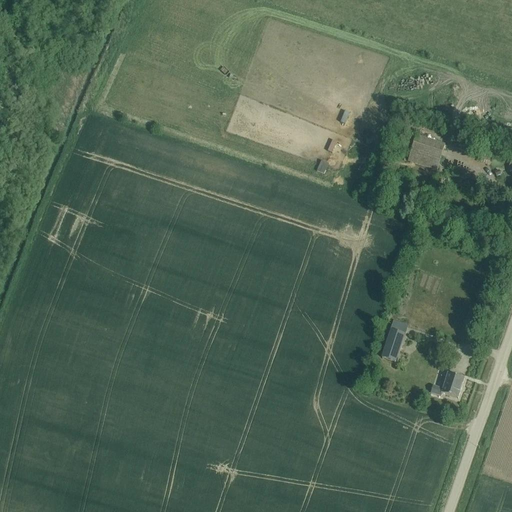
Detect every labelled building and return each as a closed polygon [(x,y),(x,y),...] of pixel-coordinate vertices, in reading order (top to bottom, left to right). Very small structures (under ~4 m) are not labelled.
[(369,105),(359,105),(359,115),(368,115),(369,105)] [(408,161),(437,171),(445,146),(416,136),(408,161)] [(318,169),(325,173),(331,162),(323,159),(318,169)] [(455,168),(452,178),(463,182),(466,172),(455,168)] [(405,336),(408,326),(392,321),(389,331),(391,331),(382,358),(395,363),(404,335),(405,336)] [(441,394),(457,399),(464,379),(448,373),(442,390),(433,387),(431,390),(429,389),(428,393),(440,397),(441,394)]
